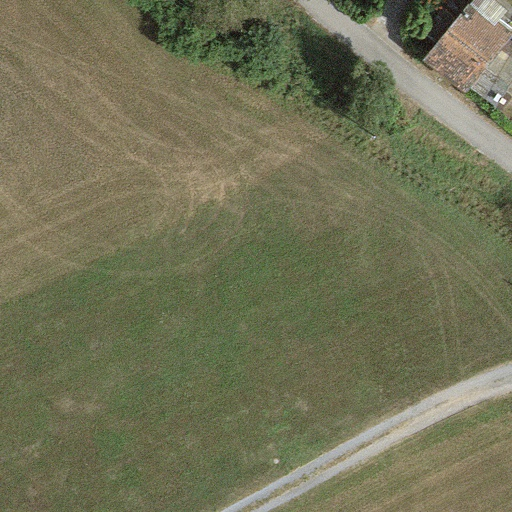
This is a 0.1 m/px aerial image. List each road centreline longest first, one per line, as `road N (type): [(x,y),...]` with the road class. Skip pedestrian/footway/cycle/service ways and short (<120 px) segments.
road 1 (track): [(511,370),(238,511)]
road 2 (track): [(511,162),(314,0)]
